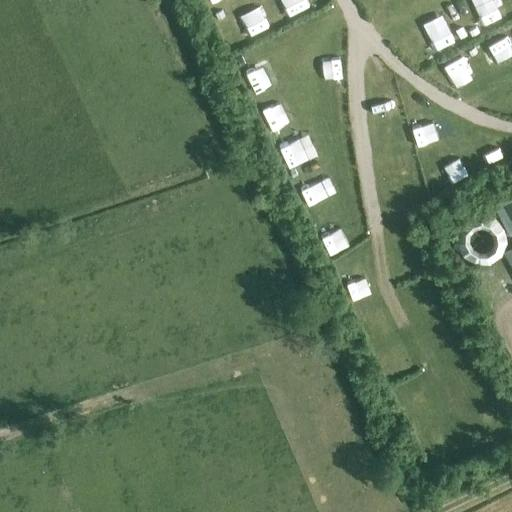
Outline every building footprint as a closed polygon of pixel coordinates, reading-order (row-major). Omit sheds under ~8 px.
[(492,0),(468,0),(477,21),(497,12),(492,0)] [(231,15),(212,23),(217,36),(236,29),(231,15)] [(413,30),(422,52),(443,43),(434,21),(413,30)] [(491,40),(484,54),(495,59),(502,45),(491,40)] [(445,77),(463,71),(458,55),(440,61),(445,77)] [(254,65),(235,73),(244,94),(263,86),(254,65)] [(375,79),(365,94),(380,105),(391,90),(375,79)] [(253,102),(258,122),(278,118),(273,97),(253,102)] [(392,140),(416,133),(411,116),(387,124),(392,140)] [(278,166),(298,156),(288,137),(269,147),(278,166)] [(287,186),(295,204),(316,195),(308,177),(287,186)] [(511,194),(492,205),(508,235),(511,232),(511,194)] [(325,224),(306,233),(315,253),(335,243),(325,224)] [(330,280),(338,297),(358,288),(350,271),(330,280)] [(404,290),(411,311),(428,305),(422,284),(404,290)] [(425,332),(431,350),(446,345),(441,327),(425,332)]
